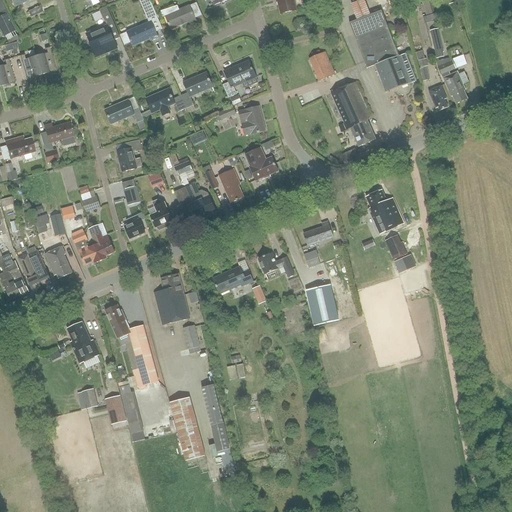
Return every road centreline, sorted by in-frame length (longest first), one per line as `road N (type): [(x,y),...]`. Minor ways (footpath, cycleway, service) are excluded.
road 1 (track): [(407,147),(478,511)]
road 2 (tertiary): [(317,176),(341,176),(511,103)]
road 3 (tertiary): [(134,269),(296,199),(317,176)]
road 4 (residential): [(83,94),(258,19)]
road 5 (residential): [(134,269),(83,94)]
road 6 (residential): [(317,176),(292,141),(258,19)]
road 7 (unknown): [(407,147),(372,98),(342,0)]
road 8 (tertiary): [(0,328),(134,269)]
